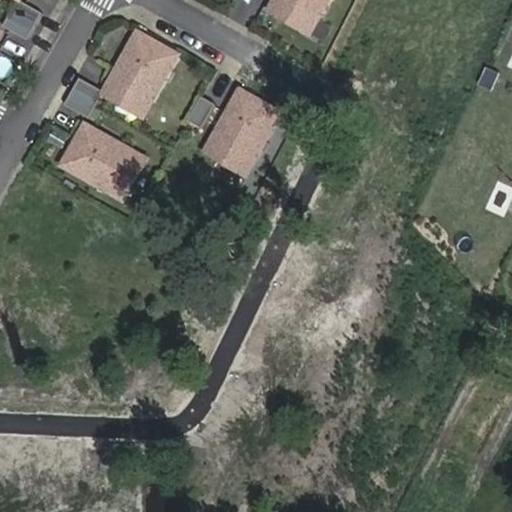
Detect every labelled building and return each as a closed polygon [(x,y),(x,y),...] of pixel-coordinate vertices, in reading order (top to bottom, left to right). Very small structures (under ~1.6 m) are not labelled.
[(284,0),(278,0),(271,13),(312,36),(321,21),(311,15),(307,22),(286,10),(290,3),(284,0)] [(321,21),(332,0),(284,0),(290,3),(286,10),(307,22),(311,15),(321,21)] [(20,18),(43,31),(51,18),(27,5),(20,18)] [(12,31),(35,45),(43,31),(20,18),(12,31)] [(153,104),(180,58),(140,34),(113,80),(122,86),(118,93),(140,105),(144,99),(153,104)] [(74,93),(98,106),(104,95),(105,93),(82,80),(74,93)] [(113,80),(105,93),(104,95),(145,119),(153,104),(144,99),(140,105),(118,93),(122,86),(113,80)] [(67,106),(90,120),(98,106),(74,93),(67,106)] [(247,157),(257,162),(283,116),(243,93),(216,139),(225,144),(222,151),(243,164),(247,157)] [(218,107),(204,99),(190,123),(205,131),(218,107)] [(87,126),(64,167),(111,194),(116,184),(123,188),(135,166),(129,163),(134,153),(87,126)] [(243,164),(222,151),(225,144),(216,139),(207,154),(248,177),(257,162),(247,157),(243,164)] [(149,161),(134,153),(129,163),(135,166),(123,188),(116,184),(111,194),(126,202),(149,161)]
